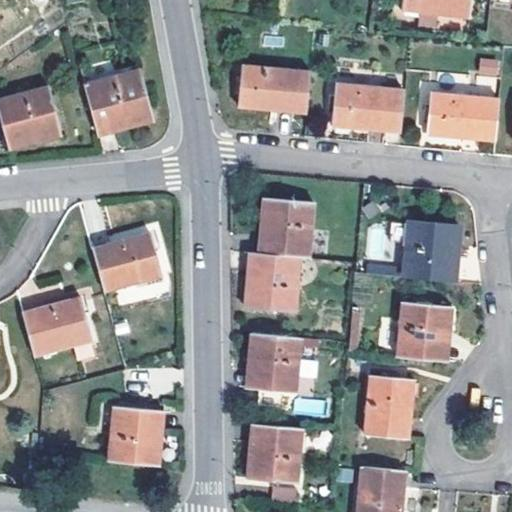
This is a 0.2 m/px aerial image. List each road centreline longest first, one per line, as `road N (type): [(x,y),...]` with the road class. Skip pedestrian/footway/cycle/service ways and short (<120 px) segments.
road 1 (residential): [(205,511),(197,163)]
road 2 (residential): [(197,163),(222,156),(498,183)]
road 3 (residential): [(498,183),(506,341),(488,399)]
road 4 (residential): [(0,187),(197,163)]
road 5 (residential): [(488,399),(452,408),(438,435),(440,451),(472,477),(497,473),(511,460)]
road 6 (residential): [(197,163),(171,0)]
